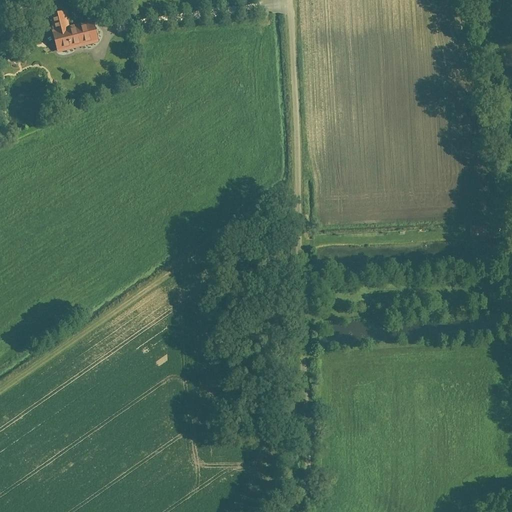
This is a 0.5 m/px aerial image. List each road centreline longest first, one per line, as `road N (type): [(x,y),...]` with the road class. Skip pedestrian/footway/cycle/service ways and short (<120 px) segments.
road 1 (residential): [(294,511),(309,451),(289,0)]
road 2 (track): [(297,193),(200,251),(0,393)]
